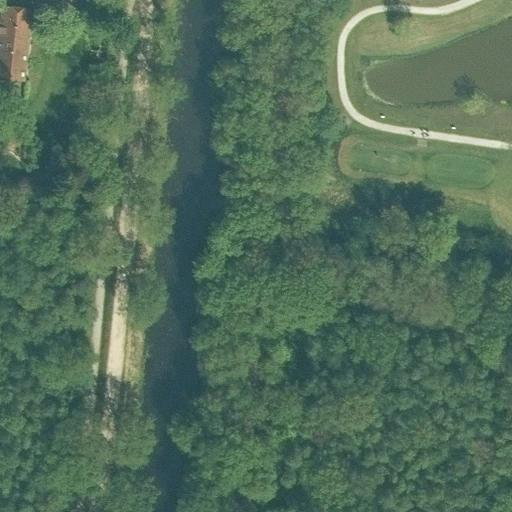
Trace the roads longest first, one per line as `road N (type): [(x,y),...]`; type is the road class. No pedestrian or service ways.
road 1 (track): [(149,0),(100,511)]
road 2 (track): [(267,306),(283,224),(278,128),(289,0)]
road 3 (track): [(237,511),(267,306)]
